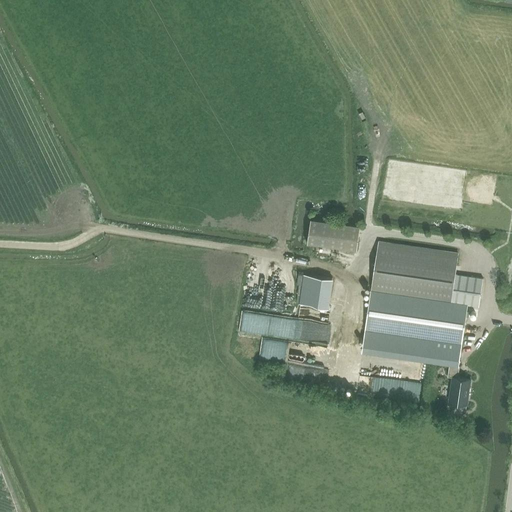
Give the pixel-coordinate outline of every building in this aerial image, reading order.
[(358,229),(308,223),(305,247),(355,253),(358,229)] [(378,242),(363,352),(450,364),(459,365),(468,305),(479,306),(483,278),(456,274),(458,254),(378,242)] [(329,308),(333,278),(304,273),(300,303),(329,308)] [(246,305),(243,319),(250,321),(254,306),(246,305)] [(259,359),(279,360),(280,340),(260,339),(259,359)] [(288,364),(289,374),(305,373),(305,364),(288,364)] [(461,366),(459,366),(450,365),(449,376),(454,377),(450,400),(457,401),(456,409),(466,411),(467,403),(469,403),(472,379),(459,378),(461,366)]
